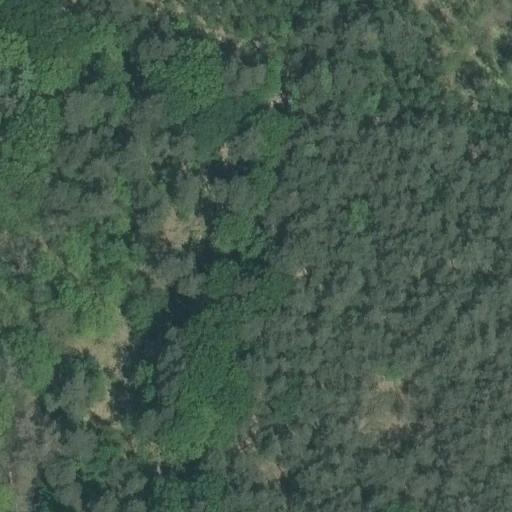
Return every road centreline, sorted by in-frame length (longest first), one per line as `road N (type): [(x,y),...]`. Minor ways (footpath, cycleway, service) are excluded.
road 1 (track): [(279,105),(183,511)]
road 2 (track): [(0,42),(279,105)]
